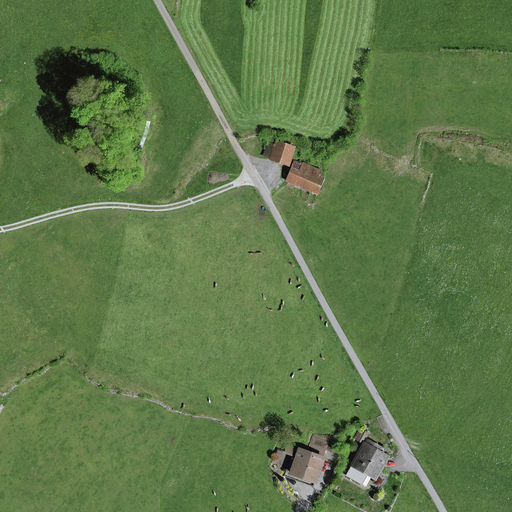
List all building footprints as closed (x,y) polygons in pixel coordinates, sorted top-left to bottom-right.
[(268,144),(265,156),(288,163),(293,147),(278,142),(276,147),(268,144)] [(303,164),(296,161),(292,170),(300,173),(303,164)] [(326,187),(328,182),(317,177),(320,172),(303,164),(300,173),(292,170),(287,180),(317,193),(321,184),(326,187)] [(358,438),(363,441),(368,433),(363,430),(358,438)] [(313,434),(310,444),(326,450),(330,436),(313,434)] [(358,483),(364,473),(375,479),(387,457),(377,451),(379,447),(367,440),(347,476),(358,483)] [(315,482),(326,450),(310,444),(307,453),(299,450),(297,456),(291,473),(315,482)] [(297,456),(299,450),(288,446),(286,452),(297,456)] [(313,486),(315,482),(291,473),(286,472),(285,476),(313,486)]
